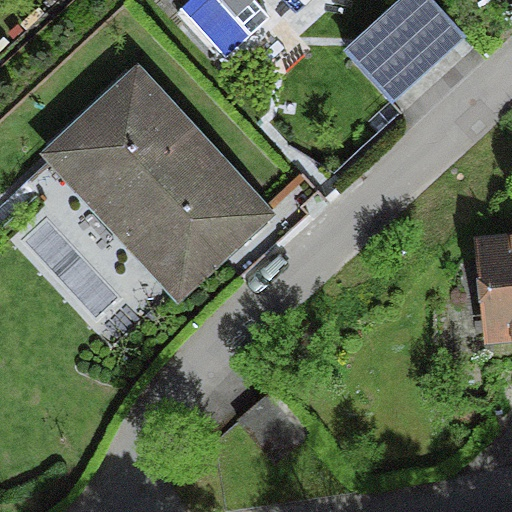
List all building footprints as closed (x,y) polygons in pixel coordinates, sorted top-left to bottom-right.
[(210,0),(228,19),(247,0),(210,0)] [(463,46),(422,3),(355,66),(396,109),(463,46)] [(253,215),(131,83),(21,185),(48,215),(77,188),(153,270),(211,217),(230,237),(253,215)] [(511,243),(476,247),(486,339),(511,336),(511,243)] [(268,465),(303,435),(267,393),(232,422),(268,465)]
